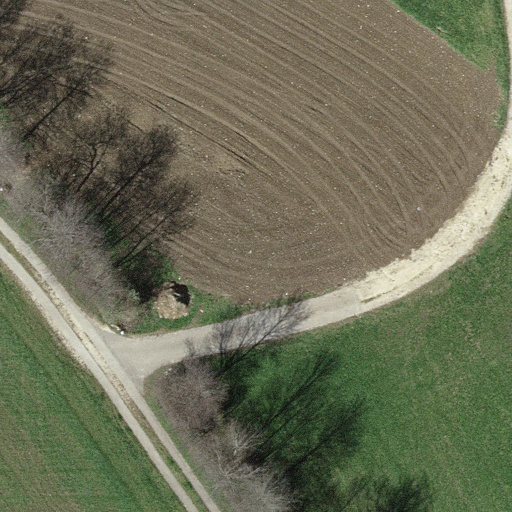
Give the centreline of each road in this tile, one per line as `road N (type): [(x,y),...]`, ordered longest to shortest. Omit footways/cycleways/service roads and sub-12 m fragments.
road 1 (track): [(111,375),(289,333),(411,290),(492,221),(511,172)]
road 2 (track): [(204,511),(111,375),(0,245)]
